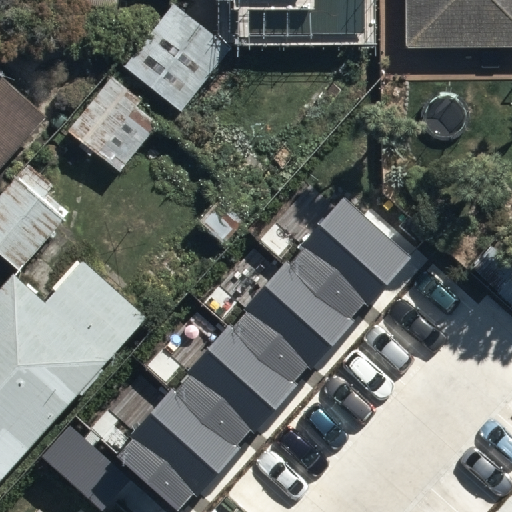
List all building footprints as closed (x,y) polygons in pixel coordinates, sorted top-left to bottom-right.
[(364,41),(362,0),(231,0),(232,43),(364,41)] [(511,43),(511,0),(406,0),(406,44),(511,43)] [(122,63),(176,107),(227,46),(173,2),(122,63)] [(0,169),(49,113),(0,70),(0,169)] [(68,125),(117,168),(157,122),(108,79),(68,125)] [(18,174),(0,193),(0,244),(18,261),(61,213),(18,174)] [(344,198),(115,456),(178,511),(181,511),(410,256),(344,198)] [(0,286),(0,476),(143,314),(77,257),(48,291),(19,265),(0,286)] [(511,381),(464,341),(372,449),(446,511),(450,511),(511,440),(511,381)] [(130,479),(69,427),(42,458),(103,511),(130,479)]
